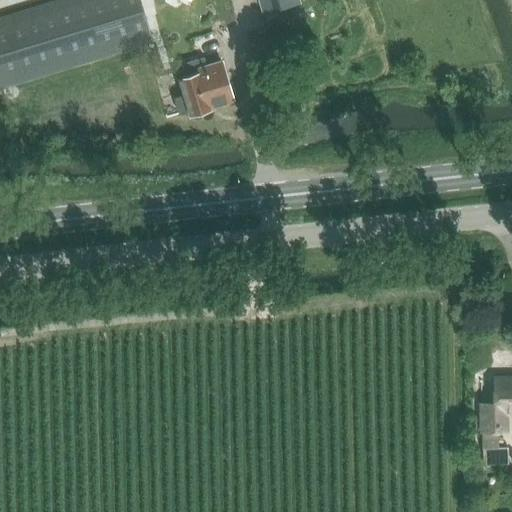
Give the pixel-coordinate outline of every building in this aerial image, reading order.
[(139,0),(60,0),(0,18),(0,87),(152,42),(139,0)] [(259,0),(263,13),(299,3),(298,0),(259,0)] [(206,64),(184,70),(176,72),(183,96),(174,98),(179,113),(188,111),(189,115),(211,109),(210,106),(233,99),(221,61),(206,64)] [(60,324),(39,325),(39,337),(60,337),(60,324)] [(492,406),(478,406),(478,431),(480,431),(481,448),(482,448),(482,464),(507,463),(507,447),(498,447),(498,431),(502,431),(501,411),(511,411),(511,379),(492,380),(492,406)]
